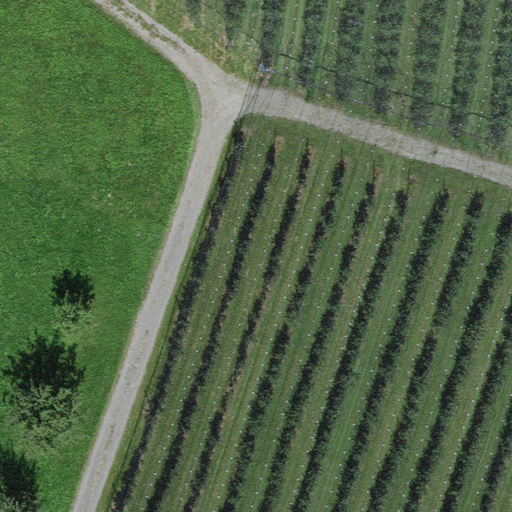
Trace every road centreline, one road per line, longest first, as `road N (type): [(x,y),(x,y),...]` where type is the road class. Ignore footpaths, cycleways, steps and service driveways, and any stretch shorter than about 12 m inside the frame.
road 1 (track): [(237,92),(89,511)]
road 2 (track): [(511,175),(237,92),(110,0)]
